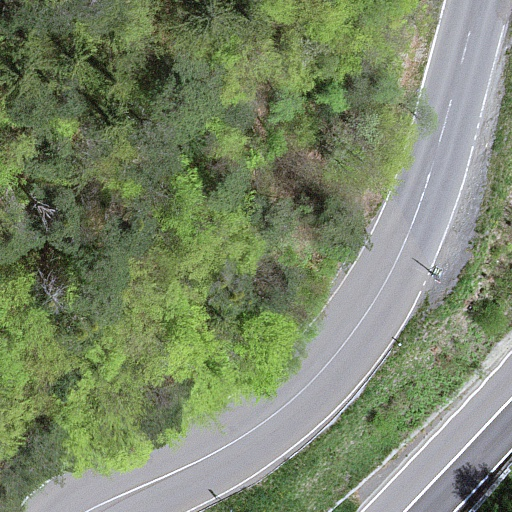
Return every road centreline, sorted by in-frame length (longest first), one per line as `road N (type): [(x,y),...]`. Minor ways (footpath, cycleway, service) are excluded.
road 1 (tertiary): [(86,511),(234,439),(321,373),(368,315),(413,219),(478,0)]
road 2 (secondary): [(411,511),(511,407)]
